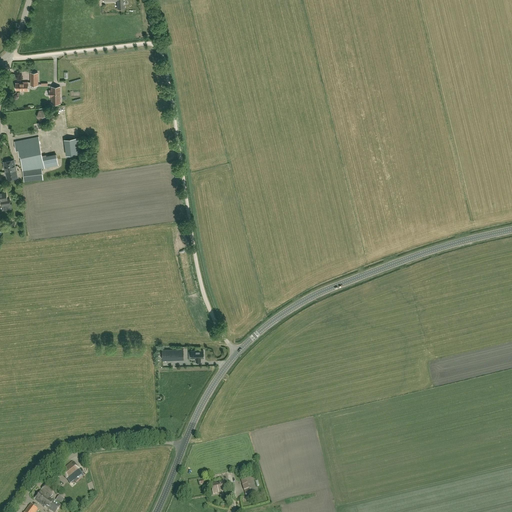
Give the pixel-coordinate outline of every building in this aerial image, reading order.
[(103,0),(103,2),(118,1),(118,8),(125,8),(125,1),(124,0),(103,0)] [(28,90),(28,86),(31,86),(31,85),(38,85),(38,73),(30,73),(30,82),(20,82),(20,83),(16,83),(16,90),(20,90),(20,91),(28,90)] [(60,103),(60,86),(51,86),(51,90),(49,90),(49,97),(51,97),(51,103),(60,103)] [(38,136),(14,141),(16,150),(18,150),(20,155),(21,155),(24,181),(43,179),(43,175),(42,173),(42,168),(45,167),(45,168),(59,165),(56,154),(46,156),(43,157),(42,156),(38,136)] [(66,156),(81,154),(79,139),(64,140),(66,156)] [(16,171),(14,159),(3,162),(6,173),(16,171)] [(17,171),(16,171),(6,173),(5,173),(7,180),(18,178),(17,171)] [(7,199),(6,191),(1,192),(1,193),(0,192),(0,201),(1,202),(2,206),(10,204),(9,199),(7,199)] [(184,360),(183,349),(162,349),(162,361),(184,360)] [(191,351),(189,351),(189,356),(193,356),(193,357),(196,357),(196,361),(202,361),(201,357),(204,357),(204,350),(191,351)] [(70,484),(83,474),(73,462),(60,472),(70,484)] [(246,495),(257,492),(252,475),(241,479),(246,495)] [(226,490),(223,481),(219,482),(219,483),(216,483),(211,484),(213,495),(219,493),(218,492),(221,491),(226,490)] [(48,504),(52,498),(51,497),(56,491),(46,484),(34,500),(44,506),(46,503),(48,504)] [(46,503),(44,506),(45,507),(46,506),(53,511),(56,511),(61,506),(54,501),(55,500),(52,498),(48,504),(46,503)]
